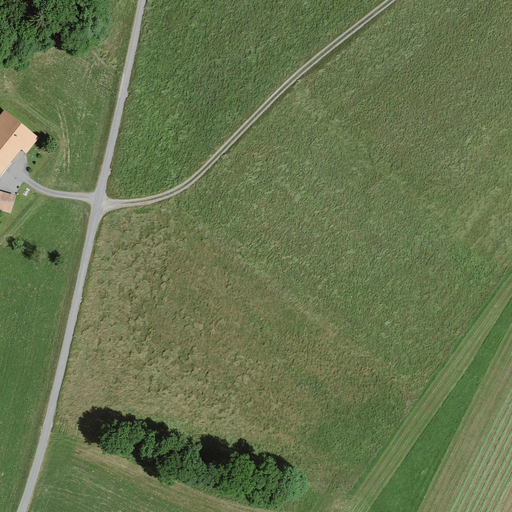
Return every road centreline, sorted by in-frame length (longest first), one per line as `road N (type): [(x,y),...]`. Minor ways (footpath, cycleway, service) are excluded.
road 1 (unclassified): [(142,0),(54,397),(20,511)]
road 2 (track): [(393,0),(291,81),(186,185),(149,198),(97,200),(45,192),(20,173)]
